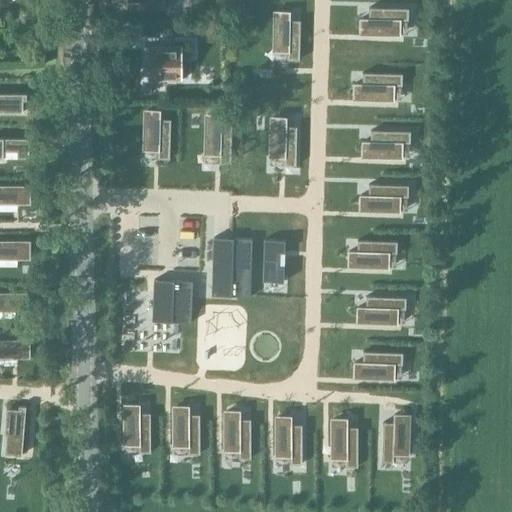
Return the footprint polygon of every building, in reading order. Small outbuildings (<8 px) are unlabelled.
[(110,0),(111,2),(151,1),(151,9),(166,8),(165,0),(110,0)] [(360,18),(360,31),(381,31),(381,33),(399,33),(400,19),(408,19),(408,8),(369,7),(369,18),(360,18)] [(274,32),(274,51),(288,51),(288,59),(299,60),(300,20),(289,20),(289,12),(277,11),(276,32),(274,32)] [(182,45),(149,45),(149,81),(182,81),(182,45)] [(354,84),(354,96),(375,97),(375,98),(393,99),(393,85),(402,85),(402,74),(363,73),(363,84),(354,84)] [(27,93),(0,92),(0,114),(27,115),(27,93)] [(145,131),(144,149),(158,150),(158,158),(169,158),(171,119),(159,119),(160,111),(147,110),(146,131),(145,131)] [(206,135),(205,154),(219,154),(219,162),(230,163),(232,123),(220,123),(221,115),(208,114),(207,136),(206,135)] [(271,138),(270,156),(284,157),(284,165),(296,165),(297,126),(285,126),(286,117),(273,117),(272,138),(271,138)] [(363,141),(362,154),(383,154),(383,156),(401,156),(402,142),(410,142),(410,131),(371,130),(371,141),(363,141)] [(32,135),(0,135),(0,160),(32,161),(32,135)] [(32,185),(0,184),(0,202),(32,202),(32,185)] [(360,195),(360,208),(381,208),(381,210),(399,210),(399,196),(408,197),(408,185),(369,184),(369,195),(360,195)] [(214,237),(212,295),(250,296),(252,238),(214,237)] [(32,240),(0,239),(0,257),(31,258),(32,240)] [(265,239),(263,281),(284,281),(284,266),(278,266),(278,252),(285,252),(285,240),(265,239)] [(349,251),(349,264),(370,264),(370,266),(388,266),(388,252),(397,253),(397,241),(358,240),(357,251),(349,251)] [(0,279),(18,279),(17,261),(0,262),(0,279)] [(154,279),(153,321),(191,322),(193,281),(154,279)] [(25,292),(0,291),(0,309),(25,309),(25,292)] [(358,307),(357,320),(379,320),(378,322),(397,322),(397,308),(405,309),(406,297),(366,296),(366,307),(358,307)] [(32,339),(0,338),(0,357),(32,358),(32,339)] [(355,362),(354,375),(375,375),(375,377),(393,378),(394,364),(402,364),(403,353),(363,351),(363,362),(355,362)] [(126,426),(125,426),(125,444),(139,444),(139,452),(151,452),(150,413),(139,413),(139,405),(126,405),(126,426)] [(176,427),(174,427),(174,445),(188,445),(188,454),(200,453),(199,414),(188,414),(188,406),(176,406),(176,427)] [(10,407),(7,449),(22,450),(25,408),(10,407)] [(227,432),(225,432),(225,450),(239,450),(239,458),(251,458),(250,419),(239,419),(239,411),(227,411),(227,432)] [(383,422),(382,461),(393,462),(394,453),(408,454),(408,436),(407,436),(407,414),(395,414),(394,422),(383,422)] [(278,437),(276,437),(276,455),(290,455),(290,464),(302,464),(302,424),(291,424),(290,416),(278,416),(278,437)] [(334,440),(332,440),(332,458),(346,458),(346,466),(358,466),(358,427),(346,427),(346,419),(334,419),(334,440)]
